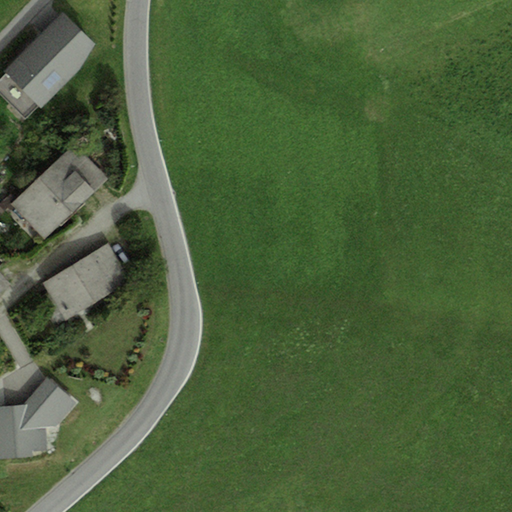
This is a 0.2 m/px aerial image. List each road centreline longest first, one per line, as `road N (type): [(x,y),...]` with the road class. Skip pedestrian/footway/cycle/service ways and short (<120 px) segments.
road 1 (tertiary): [(42,511),(143,418),(180,352),(183,290),(158,188)]
road 2 (residential): [(158,188),(106,219),(0,308)]
road 3 (tertiary): [(158,188),(139,99),(139,0)]
